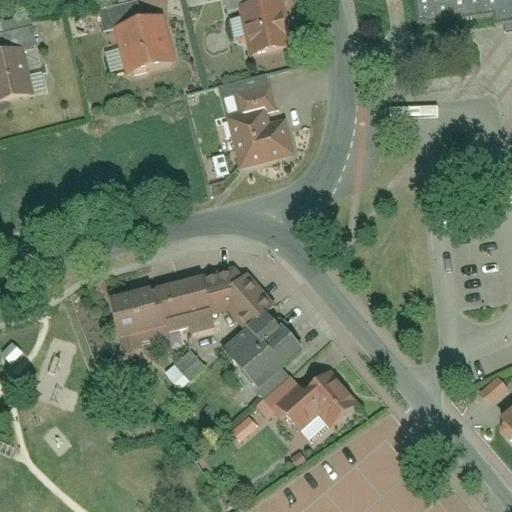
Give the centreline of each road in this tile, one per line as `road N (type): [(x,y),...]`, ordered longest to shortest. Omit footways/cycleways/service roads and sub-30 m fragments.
road 1 (residential): [(511,509),(280,232)]
road 2 (residential): [(280,232),(247,221),(189,227),(0,278)]
road 3 (residential): [(280,232),(329,171),(337,143),(344,108),(329,0)]
